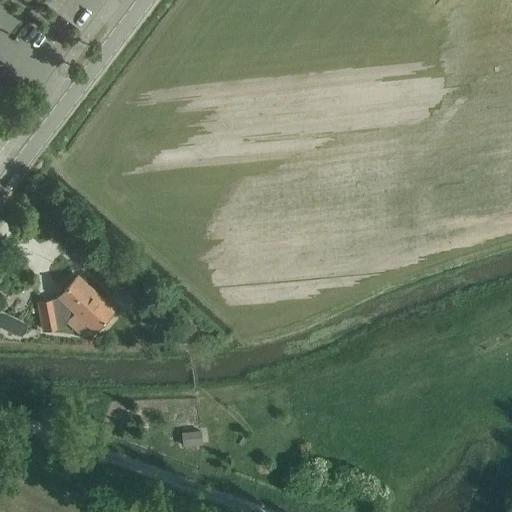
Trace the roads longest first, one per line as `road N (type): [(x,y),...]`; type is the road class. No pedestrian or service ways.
road 1 (track): [(0,427),(102,455),(251,511)]
road 2 (tertiary): [(146,0),(0,191)]
